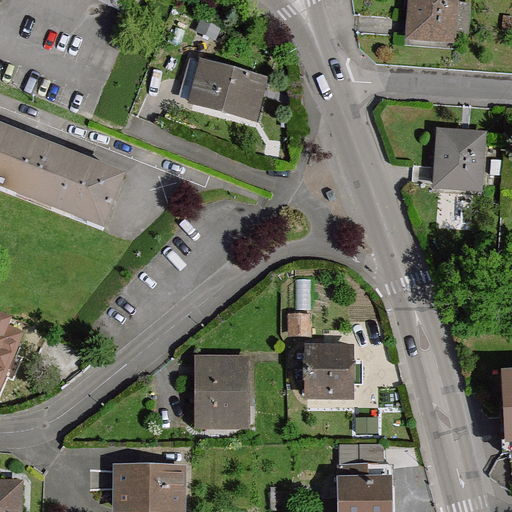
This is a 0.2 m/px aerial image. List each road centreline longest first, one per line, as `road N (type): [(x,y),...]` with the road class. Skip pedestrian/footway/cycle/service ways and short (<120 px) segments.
road 1 (residential): [(0,432),(65,413),(246,270),(286,250),(332,248),(403,278)]
road 2 (tertiary): [(470,511),(403,278)]
road 3 (tertiary): [(403,278),(331,78)]
road 4 (residential): [(331,78),(511,91)]
